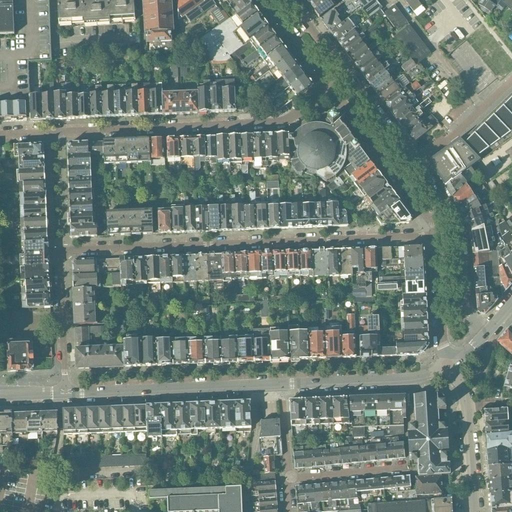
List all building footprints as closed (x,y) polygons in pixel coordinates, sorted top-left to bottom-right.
[(48,0),(0,0),(0,104),(1,104),(13,104),(26,103),(29,103),(29,96),(28,62),(51,61),(48,0)] [(133,0),(56,0),(59,25),(60,25),(60,22),(71,21),(71,27),(123,24),(122,18),(134,17),(134,21),(135,20),(133,0)] [(142,0),(143,2),(142,2),(142,3),(143,10),(142,10),(143,10),(143,17),(143,18),(144,25),(143,25),(143,26),(144,26),(144,33),(143,33),(143,34),(144,34),(145,34),(145,33),(146,33),(147,52),(172,51),(171,32),(172,32),(172,33),(173,33),(173,32),(174,32),(174,31),(173,31),(173,24),(173,23),(173,17),(172,17),(172,16),(173,16),(173,15),(172,15),(172,9),(173,8),(172,8),(172,1),(172,0),(142,0)] [(176,0),(178,20),(185,15),(191,23),(216,5),(212,0),(176,0)] [(227,0),(233,8),(237,14),(240,12),(241,12),(251,4),(248,0),(227,0)] [(305,0),(312,9),(323,0),(305,0)] [(323,0),(312,9),(319,19),(337,5),(333,1),(334,0),(341,0),(344,3),(348,0),(323,0)] [(348,0),(344,3),(321,21),(330,33),(373,0),(404,0),(417,16),(425,10),(421,5),(417,0),(348,0)] [(373,0),(330,33),(331,34),(338,43),(368,20),(376,14),(380,19),(385,15),(384,14),(373,0)] [(486,0),(483,0),(480,5),(481,6),(481,7),(481,8),(481,9),(481,10),(482,11),(483,12),(484,13),(485,13),(486,13),(487,13),(488,13),(489,12),(490,12),(491,13),(496,7),(501,12),(506,6),(501,1),(500,1),(496,6),(492,3),(487,0),(486,0)] [(232,18),(212,32),(220,43),(259,14),(251,4),(241,12),(240,12),(237,14),(232,18)] [(394,5),(384,14),(385,15),(386,17),(397,32),(408,23),(394,5)] [(212,64),(235,63),(236,63),(230,56),(231,55),(269,27),(259,14),(220,43),(212,32),(196,42),(212,64)] [(338,43),(342,49),(370,28),(373,26),(368,20),(338,43)] [(401,48),(411,60),(416,67),(431,55),(410,26),(394,38),(397,41),(401,48)] [(276,37),(269,27),(231,55),(239,65),(244,61),(240,56),(253,47),(257,51),(276,37)] [(342,49),(343,50),(348,57),(363,45),(360,42),(365,39),(367,42),(376,35),(370,28),(342,49)] [(244,61),(239,65),(243,70),(245,68),(261,56),(264,61),(267,58),(283,46),(276,37),(257,51),(244,61)] [(369,52),(378,45),(376,42),(366,49),(363,45),(348,57),(353,64),(369,52)] [(257,73),(249,79),(254,84),(264,76),(268,73),(291,56),(283,46),(267,58),(264,61),(254,69),(257,73)] [(353,64),(358,70),(378,55),(376,52),(371,55),(369,52),(353,64)] [(358,70),(363,77),(378,65),(376,62),(381,58),(378,55),(358,70)] [(271,71),(268,73),(276,83),(298,66),(291,56),(271,71)] [(363,77),(368,83),(389,68),(395,63),(391,59),(385,64),(386,65),(381,68),(379,65),(378,65),(363,77)] [(416,67),(411,60),(401,68),(406,74),(416,67)] [(378,96),(384,104),(405,88),(415,80),(426,72),(420,64),(416,67),(406,74),(398,80),(378,96)] [(305,76),(298,66),(276,83),(283,92),(289,88),(305,76)] [(368,83),(378,96),(398,80),(396,77),(389,68),(368,83)] [(313,86),(305,76),(289,88),(283,92),(283,93),(268,104),(273,110),(281,110),(313,86)] [(223,113),(234,112),(236,112),(234,77),(227,77),(227,78),(221,78),(221,82),(223,113)] [(390,112),(396,120),(411,109),(418,103),(415,98),(434,84),(431,80),(421,88),(390,112)] [(54,94),(53,82),(47,82),(48,95),(42,95),(43,121),(55,120),(54,94)] [(204,89),(198,89),(198,90),(198,93),(199,114),(211,113),(210,89),(210,82),(203,83),(204,89)] [(215,89),(210,89),(211,113),(218,113),(223,113),(221,82),(215,82),(215,89)] [(384,104),(390,112),(421,88),(416,82),(406,90),(405,88),(384,104)] [(66,120),(78,119),(77,93),(70,93),(70,83),(66,83),(66,84),(64,84),(65,93),(66,120)] [(138,117),(139,117),(150,116),(149,85),(143,85),(143,88),(137,88),(138,117)] [(150,116),(152,116),(163,116),(162,94),(161,85),(155,85),(149,85),(150,116)] [(114,118),(117,118),(126,117),(125,89),(125,86),(119,86),(119,89),(113,89),(114,118)] [(126,117),(130,117),(138,117),(137,88),(137,86),(131,86),(131,89),(125,89),(126,117)] [(90,119),(91,119),(102,118),(101,90),(101,87),(95,87),(95,90),(89,90),(89,94),(90,94),(90,119)] [(102,118),(114,118),(113,89),(113,87),(107,87),(107,90),(101,90),(102,118)] [(77,90),(77,93),(78,119),(90,119),(90,94),(89,94),(81,94),(81,90),(77,90)] [(65,93),(54,94),(55,120),(66,120),(65,93)] [(163,116),(184,115),(199,114),(198,93),(162,94),(163,116)] [(511,93),(462,142),(459,139),(458,139),(458,140),(451,145),(451,146),(427,163),(444,187),(451,180),(452,181),(457,178),(470,169),(511,138),(511,93)] [(29,96),(29,103),(30,121),(43,121),(42,95),(30,96),(29,96)] [(243,112),(253,112),(255,111),(246,99),(242,100),(243,112)] [(420,113),(431,104),(428,100),(420,107),(413,111),(411,109),(396,120),(401,127),(420,113)] [(26,116),(26,103),(13,104),(14,119),(23,118),(26,118),(26,116)] [(14,119),(13,104),(1,104),(2,119),(14,119)] [(401,127),(407,135),(425,120),(424,119),(420,122),(418,120),(422,116),(420,113),(401,127)] [(289,152),(290,153),(291,153),(292,153),(293,153),(294,153),(294,155),(294,157),(294,160),(295,162),(295,163),(291,163),(291,168),(299,176),(303,177),(304,174),(307,175),(309,176),(312,177),(315,177),(317,177),(319,177),(326,183),(329,182),(331,180),(334,178),(336,176),(338,174),(340,172),(342,169),(343,167),(344,164),(345,161),(345,159),(349,164),(347,165),(348,167),(345,170),(345,172),(349,178),(369,163),(365,157),(364,155),(363,155),(359,149),(360,149),(333,114),(332,114),(333,115),(328,119),(327,118),(326,119),(327,120),(326,121),(325,121),(325,122),(324,126),(321,126),(318,125),(316,125),(316,124),(315,124),(315,125),(312,126),(309,126),(307,127),(304,128),(301,130),(299,131),(299,130),(298,131),(298,132),(296,133),(295,135),(293,137),(293,138),(289,138),(289,134),(288,134),(289,152)] [(425,120),(407,135),(413,143),(413,144),(433,128),(436,125),(437,125),(430,117),(425,120)] [(289,157),(289,152),(288,134),(277,135),(278,157),(289,157)] [(265,135),(253,136),(254,163),(261,163),(261,167),(266,166),(265,135)] [(268,162),(278,162),(278,157),(277,135),(265,135),(266,166),(268,166),(268,162)] [(235,137),(229,137),(230,161),(242,161),(241,136),(237,137),(235,137)] [(242,161),(242,163),(242,165),(242,175),(248,175),(248,167),(249,163),(254,163),(253,136),(241,136),(242,161)] [(229,137),(217,138),(218,165),(219,165),(219,164),(230,164),(230,161),(229,137)] [(205,138),(197,138),(193,139),(194,171),(198,171),(201,169),(200,162),(206,162),(205,138)] [(206,162),(212,162),(212,165),(218,165),(217,138),(205,138),(206,162)] [(167,140),(168,160),(168,163),(174,163),(174,172),(175,172),(181,172),(181,163),(180,141),(180,139),(175,139),(173,139),(169,140),(167,140)] [(181,163),(187,162),(188,172),(194,171),(193,139),(180,139),(180,141),(181,163)] [(149,140),(138,141),(139,164),(147,163),(147,166),(150,166),(149,140)] [(151,140),(149,140),(150,166),(164,166),(164,141),(164,140),(157,140),(151,140)] [(127,141),(119,142),(115,142),(116,164),(127,164),(127,141)] [(138,141),(127,141),(127,164),(139,164),(138,141)] [(103,142),(88,143),(88,155),(90,155),(104,154),(103,142)] [(115,142),(104,142),(105,165),(116,164),(115,142)] [(70,144),(68,145),(67,146),(68,155),(88,155),(88,143),(70,144)] [(44,156),(43,150),(44,149),(44,146),(42,144),(39,144),(38,145),(32,145),(31,145),(30,145),(17,146),(16,145),(15,146),(14,146),(15,158),(19,158),(44,156)] [(90,155),(88,155),(68,155),(68,167),(90,166),(90,155)] [(19,158),(19,162),(19,171),(44,170),(44,161),(44,157),(44,156),(19,158)] [(349,178),(354,184),(357,188),(377,172),(370,162),(369,163),(349,178)] [(91,178),(90,166),(68,167),(68,179),(91,178)] [(444,187),(451,199),(466,185),(476,177),(470,169),(457,178),(452,181),(451,180),(444,187)] [(16,171),(17,183),(19,183),(20,183),(45,182),(44,170),(19,171),(16,171)] [(357,188),(364,198),(385,182),(377,172),(357,188)] [(91,190),(91,178),(68,179),(69,191),(91,190)] [(340,178),(328,186),(333,193),(345,184),(340,178)] [(19,183),(19,195),(45,194),(45,187),(45,186),(45,182),(20,183),(19,183)] [(364,198),(371,207),(392,191),(385,182),(364,198)] [(451,199),(457,208),(472,197),(485,189),(482,185),(472,193),(466,185),(451,199)] [(502,193),(507,199),(511,194),(511,192),(508,188),(502,193)] [(457,208),(463,218),(483,206),(477,195),(478,194),(480,198),(487,193),(485,189),(472,197),(457,208)] [(92,202),(91,190),(69,191),(69,203),(92,202)] [(328,228),(327,202),(327,199),(329,199),(329,192),(326,192),(326,191),(320,191),(320,199),(322,199),(322,202),(315,202),(316,228),(328,228)] [(371,207),(375,212),(379,217),(399,201),(392,191),(371,207)] [(46,206),(45,194),(19,195),(20,207),(46,206)] [(347,211),(349,208),(342,199),(339,201),(347,211)] [(412,219),(399,201),(379,217),(376,219),(381,225),(393,216),(400,224),(399,224),(408,224),(411,222),(412,219)] [(69,203),(70,214),(92,214),(92,202),(69,203)] [(304,228),(305,228),(316,228),(315,202),(310,202),(311,205),(303,206),(304,228)] [(328,228),(347,227),(347,214),(344,210),(339,211),(339,204),(332,204),(332,202),(327,202),(328,228)] [(280,229),(292,229),(291,203),(287,203),(287,206),(280,206),(280,229)] [(292,229),(304,228),(303,206),(296,206),(296,203),(291,203),(292,229)] [(244,231),(256,230),(255,204),(244,205),(244,206),(244,231)] [(256,230),(268,230),(268,207),(260,207),(260,204),(255,204),(256,230)] [(268,230),(280,229),(280,206),(279,204),(267,204),(268,207),(268,230)] [(463,218),(465,225),(481,218),(481,219),(486,217),(486,216),(484,212),(488,210),(487,207),(486,205),(483,206),(463,218)] [(20,207),(20,219),(46,218),(46,206),(20,207)] [(141,235),(153,234),(153,219),(152,212),(152,206),(149,206),(149,212),(140,212),(141,235)] [(184,206),(171,206),(171,210),(172,234),(173,234),(175,234),(178,233),(180,233),(186,233),(185,208),(184,206)] [(244,206),(231,207),(232,231),(244,231),(244,206)] [(208,207),(195,208),(196,233),(208,232),(208,207)] [(220,207),(208,207),(208,232),(221,232),(220,207)] [(231,207),(220,207),(221,232),(232,231),(231,207)] [(195,208),(185,208),(186,233),(196,233),(195,208)] [(354,220),(357,218),(349,208),(347,211),(354,220)] [(158,219),(153,219),(153,234),(161,234),(172,234),(171,210),(160,210),(158,210),(158,219)] [(130,235),(141,235),(140,212),(129,213),(130,235)] [(107,236),(119,236),(118,213),(106,214),(107,236)] [(119,236),(123,236),(130,235),(129,213),(118,213),(119,236)] [(93,225),(92,214),(70,214),(70,226),(93,225)] [(484,226),(485,225),(483,222),(487,220),(487,219),(488,219),(488,220),(493,217),(492,214),(486,216),(486,217),(481,219),(481,218),(465,225),(468,232),(484,226)] [(20,219),(21,231),(47,230),(46,218),(20,219)] [(357,218),(354,220),(358,226),(363,226),(357,218)] [(470,239),(471,247),(473,254),(497,252),(497,251),(491,252),(491,248),(492,248),(492,245),(496,245),(497,244),(500,251),(507,247),(511,243),(511,236),(511,237),(510,234),(511,232),(510,230),(511,228),(511,223),(509,220),(505,223),(505,222),(494,227),(496,233),(492,234),(491,230),(490,230),(491,233),(470,239)] [(73,238),(97,237),(97,230),(97,225),(93,225),(70,226),(71,236),(73,238)] [(468,232),(470,239),(491,233),(490,230),(491,230),(490,227),(484,228),(484,226),(468,232)] [(21,231),(21,243),(24,243),(47,242),(47,230),(21,231)] [(48,254),(48,245),(47,242),(24,243),(21,243),(21,250),(23,250),(24,254),(18,254),(18,255),(48,254)] [(422,247),(383,249),(383,261),(401,260),(425,259),(424,256),(424,249),(422,247)] [(502,295),(505,291),(511,283),(511,255),(507,247),(500,251),(497,251),(497,252),(498,260),(499,267),(501,288),(501,295),(502,295)] [(364,249),(351,250),(351,256),(352,273),(358,273),(358,275),(365,275),(364,249)] [(372,273),(377,273),(376,249),(364,249),(365,275),(365,278),(366,289),(366,297),(372,297),(372,273)] [(328,277),(340,277),(339,256),(339,250),(327,251),(328,277)] [(352,276),(352,273),(351,256),(351,250),(339,250),(339,256),(340,277),(352,276)] [(319,252),(312,252),(312,256),(313,278),(328,277),(327,251),(324,251),(319,251),(319,252)] [(299,252),(287,253),(287,273),(287,277),(288,278),(293,278),(293,276),(300,276),(299,256),(299,252)] [(312,252),(299,252),(299,256),(300,276),(308,276),(308,278),(313,278),(312,256),(312,252)] [(473,256),(474,269),(499,267),(498,260),(497,252),(473,254),(473,256)] [(273,253),(260,254),(260,256),(261,280),(267,280),(267,278),(274,277),(273,256),(273,253)] [(287,253),(273,253),(273,256),(274,277),(274,279),(280,279),(280,277),(287,277),(287,273),(287,253)] [(48,257),(48,254),(18,255),(18,262),(21,262),(21,267),(49,266),(48,257)] [(248,254),(235,255),(235,256),(236,279),(245,279),(245,280),(249,280),(249,278),(248,256),(248,254)] [(260,254),(248,254),(248,256),(249,278),(257,278),(257,280),(261,280),(260,256),(260,254)] [(210,256),(208,256),(209,282),(211,282),(211,283),(216,283),(216,288),(223,288),(223,281),(222,255),(219,255),(218,255),(215,256),(215,255),(210,255),(210,256)] [(234,255),(222,255),(223,281),(236,281),(236,279),(235,256),(235,255),(234,255)] [(195,256),(183,257),(184,283),(196,283),(195,256)] [(207,256),(195,256),(196,283),(208,282),(209,282),(208,256),(207,256)] [(171,257),(159,258),(160,284),(172,283),(171,257)] [(183,257),(171,257),(172,283),(184,283),(183,257)] [(134,259),(135,283),(135,298),(142,298),(142,283),(148,283),(147,258),(134,259)] [(147,258),(148,283),(148,284),(160,284),(159,258),(147,258)] [(120,259),(120,260),(120,261),(120,274),(121,287),(124,286),(124,283),(135,283),(134,259),(125,259),(120,259)] [(401,267),(401,272),(425,271),(425,259),(401,260),(383,261),(378,261),(379,268),(401,267)] [(74,262),(72,264),(73,275),(97,275),(120,274),(120,261),(120,260),(74,262)] [(49,280),(49,266),(21,267),(21,281),(26,281),(49,280)] [(499,267),(474,269),(475,290),(490,288),(501,288),(499,267)] [(401,277),(380,278),(380,285),(398,284),(402,284),(402,279),(405,279),(405,284),(406,284),(425,283),(425,273),(425,271),(401,272),(401,273),(401,277)] [(97,275),(73,275),(73,290),(94,289),(102,288),(102,287),(121,287),(120,274),(97,275)] [(50,294),(49,280),(26,281),(21,281),(22,295),(50,294)] [(405,285),(402,285),(402,291),(402,296),(403,296),(426,295),(425,283),(406,284),(405,284),(405,285)] [(491,295),(490,288),(475,290),(476,297),(491,295)] [(95,325),(94,289),(73,290),(75,325),(95,325)] [(50,309),(50,294),(22,295),(22,304),(23,310),(50,309)] [(403,296),(403,308),(426,307),(426,295),(403,296)] [(492,295),(491,295),(476,297),(477,313),(480,315),(485,314),(497,301),(496,297),(492,298),(492,295)] [(403,308),(404,320),(427,319),(426,307),(403,308)] [(271,362),(290,361),(289,333),(288,309),(283,309),(283,326),(286,326),(286,333),(282,333),(282,331),(279,331),(278,327),(271,328),(271,333),(270,333),(270,336),(271,362)] [(348,333),(341,333),(342,359),(356,358),(355,337),(355,333),(355,326),(355,316),(348,316),(348,333)] [(359,330),(360,358),(360,359),(372,358),(380,358),(380,349),(379,337),(379,317),(359,318),(359,330)] [(404,320),(404,332),(427,331),(427,319),(404,320)] [(511,324),(508,329),(497,341),(511,354),(511,324)] [(289,327),(289,333),(290,361),(309,360),(308,332),(299,332),(299,326),(289,327)] [(332,334),(325,334),(325,359),(342,359),(341,337),(341,333),(341,328),(332,328),(332,334)] [(317,329),(308,329),(308,332),(309,360),(311,360),(313,362),(315,362),(317,360),(325,359),(325,334),(321,334),(318,334),(317,329)] [(253,336),(254,362),(271,362),(270,336),(269,336),(269,334),(269,330),(253,331),(253,336)] [(404,332),(404,343),(428,343),(427,331),(404,332)] [(237,337),(238,363),(254,362),(253,336),(245,337),(237,337)] [(140,340),(140,337),(130,337),(130,342),(123,342),(123,348),(124,368),(141,367),(140,340)] [(238,363),(237,337),(221,338),(221,364),(237,363),(238,363)] [(188,339),(189,365),(205,364),(205,365),(204,338),(188,339)] [(204,338),(205,365),(206,365),(206,364),(221,364),(221,338),(204,338)] [(155,340),(155,339),(140,340),(141,367),(156,366),(155,340)] [(180,339),(172,340),(172,366),(189,365),(188,339),(180,339)] [(156,366),(163,366),(172,366),(172,340),(162,340),(155,340),(156,366)] [(33,363),(33,359),(32,356),(33,356),(32,356),(32,345),(31,345),(31,343),(29,341),(15,341),(15,342),(7,342),(8,355),(7,355),(8,362),(8,368),(8,373),(8,374),(17,373),(17,374),(24,373),(31,373),(31,372),(32,371),(33,370),(33,363)] [(380,349),(380,358),(386,357),(418,356),(423,352),(423,353),(426,350),(425,350),(428,346),(428,345),(428,343),(404,343),(395,344),(396,348),(386,349),(380,349)] [(123,348),(89,349),(90,369),(124,368),(123,348)] [(76,350),(77,368),(77,370),(90,369),(89,349),(76,350)] [(412,466),(417,465),(418,476),(441,475),(450,475),(447,423),(439,424),(439,411),(446,410),(445,397),(441,394),(437,394),(413,395),(414,403),(413,403),(413,405),(414,405),(414,411),(413,411),(413,412),(414,412),(415,418),(413,418),(413,419),(415,419),(415,425),(409,425),(409,431),(407,431),(409,461),(411,461),(412,466)] [(389,396),(363,397),(364,428),(383,427),(390,427),(389,396)] [(406,419),(406,415),(405,396),(389,396),(390,427),(390,436),(404,435),(403,419),(406,419)] [(363,397),(362,397),(349,398),(350,412),(351,428),(352,428),(353,438),(364,437),(364,428),(363,397)] [(332,399),(333,425),(349,424),(346,398),(341,398),(341,399),(332,399)] [(305,426),(319,425),(318,399),(313,399),(313,400),(305,400),(304,400),(305,426)] [(319,425),(333,425),(332,399),(327,399),(319,400),(319,399),(318,399),(319,425)] [(299,400),(289,401),(289,402),(291,427),(305,426),(304,400),(299,400)] [(249,402),(246,402),(234,403),(235,429),(250,428),(249,402)] [(234,403),(219,404),(220,430),(235,429),(234,403)] [(204,404),(189,405),(190,431),(191,436),(197,436),(197,431),(205,430),(204,404)] [(219,404),(204,404),(205,430),(220,430),(219,404)] [(175,405),(160,406),(161,438),(162,438),(176,437),(176,431),(175,405)] [(189,405),(175,405),(176,431),(176,437),(176,436),(190,435),(190,436),(191,436),(190,431),(189,405)] [(160,406),(146,407),(147,432),(147,433),(148,433),(148,439),(161,438),(160,406)] [(135,407),(123,408),(124,433),(136,433),(135,407)] [(146,407),(135,407),(136,433),(147,432),(146,407)] [(99,408),(87,409),(88,435),(100,434),(99,408)] [(111,408),(99,408),(100,434),(112,434),(111,408)] [(120,408),(111,408),(112,434),(114,433),(114,437),(115,438),(116,439),(119,439),(120,438),(121,437),(121,433),(124,433),(123,408),(120,408)] [(75,409),(72,410),(63,410),(64,435),(76,435),(75,409)] [(87,409),(86,409),(75,409),(76,435),(88,435),(87,409)] [(484,411),(485,423),(511,421),(511,420),(511,421),(511,409),(484,411)] [(56,410),(41,411),(42,433),(57,433),(57,413),(56,413),(56,410)] [(41,411),(26,412),(27,434),(42,433),(41,411)] [(0,451),(1,451),(7,451),(7,446),(12,446),(12,435),(11,412),(10,412),(0,412),(0,451)] [(26,412),(11,412),(12,435),(27,434),(26,412)] [(255,458),(263,457),(273,457),(277,456),(276,441),(281,441),(279,420),(260,422),(260,429),(255,458)] [(511,421),(485,423),(486,435),(511,433),(511,432),(511,421)] [(511,434),(511,433),(486,435),(487,452),(511,449),(511,434)] [(386,461),(395,460),(393,438),(389,438),(389,444),(385,444),(386,461)] [(405,459),(403,443),(398,443),(398,438),(393,438),(395,460),(405,459)] [(377,462),(386,461),(385,444),(380,445),(380,439),(375,440),(377,462)] [(368,462),(377,462),(375,440),(371,440),(371,446),(367,446),(368,462)] [(359,463),(368,462),(367,446),(362,447),(361,441),(357,442),(359,463)] [(350,464),(359,463),(357,442),(353,442),(354,448),(349,448),(350,464)] [(348,443),(343,443),(339,444),(341,465),(350,464),(349,448),(345,448),(345,446),(349,445),(348,443)] [(332,466),(341,465),(339,444),(335,444),(335,449),(331,450),(332,466)] [(325,445),(321,446),(323,467),(332,466),(331,450),(326,450),(325,445)] [(321,446),(320,446),(316,446),(317,451),(312,452),(314,468),(323,467),(321,446)] [(303,447),(298,448),(293,448),(294,470),(304,469),(303,447)] [(307,447),(306,447),(303,447),(304,469),(314,468),(312,452),(308,452),(307,447)] [(511,449),(487,452),(488,468),(511,466),(511,449)] [(121,456),(122,467),(134,467),(133,455),(121,456)] [(133,455),(134,467),(146,466),(146,455),(133,455)] [(98,457),(98,468),(110,468),(110,456),(98,457)] [(110,456),(110,468),(122,467),(121,456),(110,456)] [(74,458),(74,469),(86,469),(86,457),(74,458)] [(98,468),(98,457),(86,457),(86,469),(98,468)] [(263,457),(265,475),(275,474),(273,457),(263,457)] [(74,469),(74,458),(62,458),(63,470),(74,469)] [(511,466),(488,468),(489,481),(511,479),(511,466)] [(275,482),(275,474),(265,475),(257,475),(257,483),(275,482)] [(441,475),(418,476),(415,476),(416,490),(411,491),(397,492),(396,492),(396,493),(397,502),(414,500),(414,502),(418,502),(417,495),(443,494),(441,475)] [(410,476),(403,477),(396,478),(397,492),(411,491),(411,487),(410,476)] [(396,478),(382,479),(383,490),(391,489),(392,493),(396,493),(396,492),(397,492),(396,478)] [(382,479),(369,480),(370,496),(373,495),(373,498),(377,497),(381,496),(381,495),(384,495),(383,490),(382,479)] [(511,479),(489,481),(490,494),(511,492),(511,479)] [(369,480),(355,482),(357,492),(368,491),(368,493),(368,496),(370,496),(369,480)] [(276,491),(275,482),(257,483),(258,487),(251,488),(252,493),(276,491)] [(340,500),(345,500),(345,506),(341,507),(341,511),(349,511),(347,482),(338,483),(340,500)] [(357,499),(357,492),(355,482),(347,482),(349,511),(361,510),(360,505),(353,506),(352,499),(357,499)] [(338,483),(330,484),(332,511),(334,511),(341,511),(341,507),(336,507),(335,501),(340,500),(338,483)] [(332,511),(330,484),(321,485),(323,502),(327,502),(328,508),(324,508),(324,511),(332,511)] [(321,485),(313,486),(315,511),(319,511),(320,511),(319,502),(323,502),(321,485)] [(311,503),(312,511),(315,511),(313,486),(305,487),(306,511),(307,511),(307,504),(311,503)] [(296,487),(298,505),(302,504),(303,506),(298,507),(298,511),(306,511),(305,487),(296,487)] [(218,511),(242,511),(241,488),(217,489),(218,511)] [(218,511),(217,489),(192,490),(193,511),(218,511)] [(193,511),(192,490),(149,492),(149,500),(167,499),(167,511),(193,511)] [(277,498),(276,491),(252,493),(252,497),(258,497),(259,500),(277,498)] [(511,492),(490,494),(492,510),(511,508),(511,492)] [(277,506),(277,504),(277,498),(259,500),(259,504),(253,504),(253,508),(277,506)] [(452,511),(452,500),(418,502),(414,502),(414,500),(397,502),(397,503),(367,505),(367,511),(452,511)]
